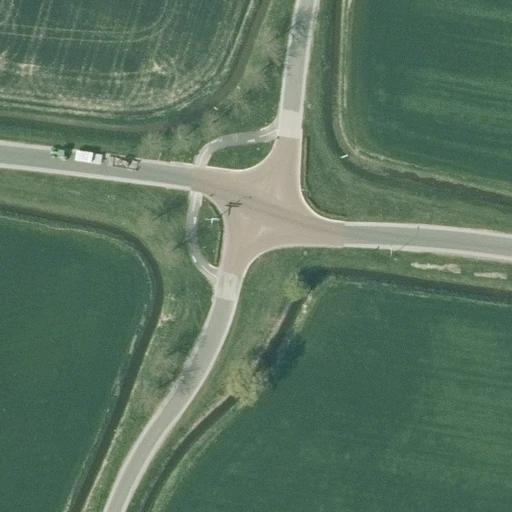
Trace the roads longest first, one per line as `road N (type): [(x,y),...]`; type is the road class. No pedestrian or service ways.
road 1 (tertiary): [(114,511),(135,463),(195,375),(260,208)]
road 2 (primary): [(260,208),(196,180),(0,155)]
road 3 (primary): [(511,250),(344,236),(260,208)]
road 4 (tertiary): [(260,208),(284,148),(306,0)]
